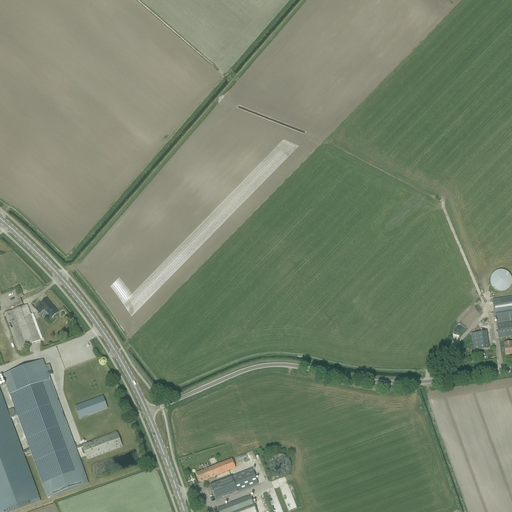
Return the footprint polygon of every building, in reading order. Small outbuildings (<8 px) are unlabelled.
[(491,291),(509,291),(509,271),(492,271),(491,291)] [(511,297),(493,300),(498,334),(499,339),(509,337),(510,342),(511,342),(511,346),(511,297)] [(45,310),(49,315),(52,318),(58,313),(46,299),(34,309),(39,315),(45,310)] [(40,340),(31,315),(29,311),(27,305),(4,314),(5,318),(14,315),(22,336),(14,339),(17,349),(23,347),(40,341),(40,340)] [(473,351),(488,349),(486,331),(471,333),(473,351)] [(88,483),(79,459),(49,376),(48,375),(47,372),(45,367),(43,361),(43,360),(35,363),(3,375),(8,390),(17,414),(16,415),(14,409),(8,411),(10,417),(9,417),(0,391),(0,511),(11,511),(40,502),(23,454),(31,452),(48,498),(88,483)] [(79,405),(75,407),(80,420),(108,409),(103,397),(103,396),(79,405)] [(90,442),(82,445),(82,447),(86,456),(87,460),(122,447),(118,435),(117,432),(90,442)] [(233,460),(201,472),(196,474),(199,483),(204,481),(236,468),(233,460)] [(258,484),(252,469),(208,486),(211,492),(212,491),(216,500),(258,484)] [(217,509),(218,511),(256,511),(251,496),(217,509)]
